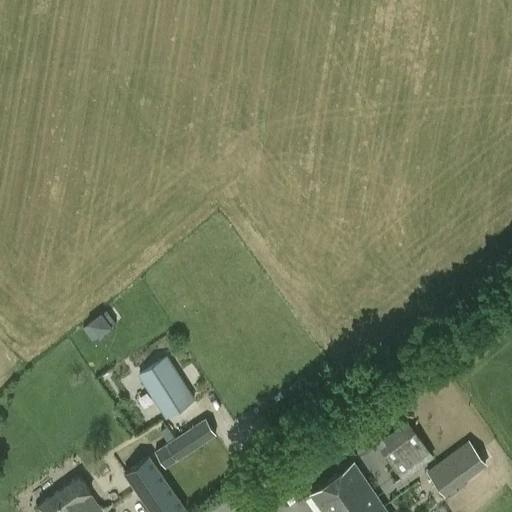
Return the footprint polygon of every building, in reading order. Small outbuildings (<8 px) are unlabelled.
[(82,328),(92,342),(116,324),(105,310),(82,328)] [(195,399),(167,354),(137,373),(165,417),(195,399)] [(166,467),(216,434),(205,417),(154,450),(166,467)] [(403,478),(433,457),(407,421),(377,442),(403,478)] [(445,497),(487,464),(468,438),(425,471),(445,497)] [(180,511),(187,508),(149,454),(124,474),(150,511),(180,511)] [(323,511),(388,511),(353,462),(310,493),(323,511)] [(103,511),(89,491),(90,490),(79,474),(37,504),(42,511),(103,511)] [(289,495),(285,497),(285,502),(290,504),(294,501),(293,497),(289,495)]
